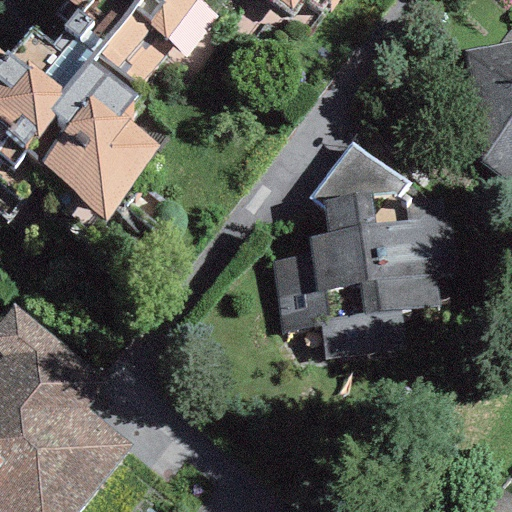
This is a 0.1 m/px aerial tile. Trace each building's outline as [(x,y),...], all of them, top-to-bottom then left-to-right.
[(21,150),(112,212),(146,163),(103,133),(194,0),(302,0),(303,0),(85,0),(75,16),(92,28),(59,76),(25,52),(0,88),(0,162),(9,168),(21,150)] [(511,50),(490,51),(496,169),(511,167),(511,50)] [(309,259),(271,264),(281,339),(317,334),(321,364),(407,353),(402,318),(440,313),(436,284),(458,281),(450,224),(444,224),(441,207),(403,212),(393,203),(372,206),(371,200),(320,207),(325,241),(307,243),(309,259)] [(0,387),(0,511),(95,511),(141,456),(97,420),(119,392),(23,314),(0,342),(0,349),(19,365),(0,387)] [(511,511),(511,494),(503,488),(484,511),(511,511)]
